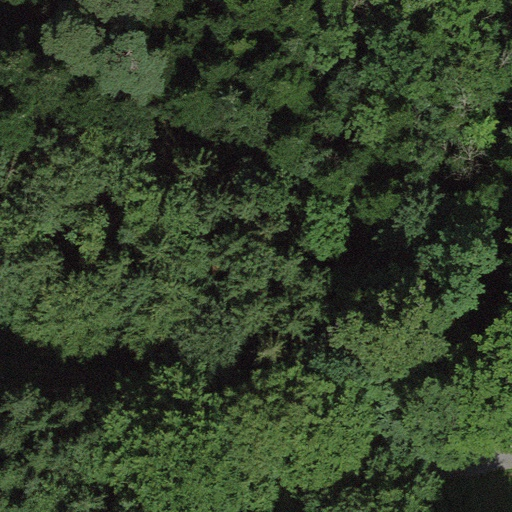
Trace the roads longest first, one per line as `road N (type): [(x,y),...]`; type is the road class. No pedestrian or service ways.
road 1 (track): [(0,343),(418,453)]
road 2 (unclassified): [(511,445),(418,453),(272,511)]
